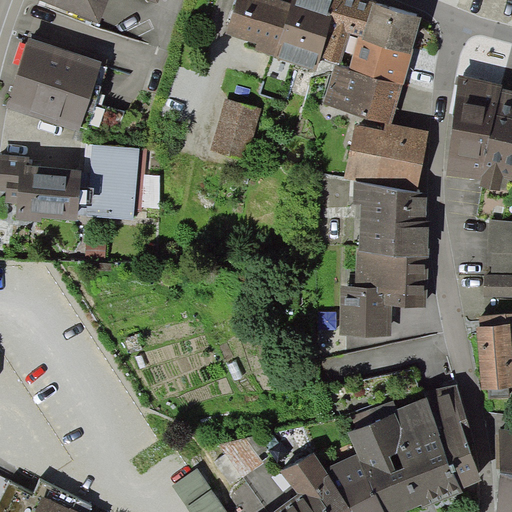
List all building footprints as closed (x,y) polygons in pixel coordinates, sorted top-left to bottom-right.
[(158,2),(158,0),(41,0),(99,23),(108,0),(147,0),(155,3),(158,2)] [(273,55),(290,2),(282,0),(236,0),(226,33),(257,43),(255,50),(273,55)] [(290,0),(290,2),(273,55),(273,57),(315,71),(320,56),(333,17),(328,15),(332,0),(290,0)] [(333,17),(320,56),(339,62),(349,33),(358,36),(363,38),(375,0),(374,0),(332,0),(328,15),(333,17)] [(422,15),(375,0),(363,38),(363,40),(412,54),(422,15)] [(363,40),(363,38),(358,36),(349,69),(403,85),(412,54),(363,40)] [(103,62),(29,37),(6,107),(79,131),(103,62)] [(384,122),(391,124),(403,85),(349,69),(335,65),(323,103),(366,119),(384,122)] [(503,84),(459,75),(447,176),(481,179),(480,186),(506,191),(509,180),(511,179),(511,90),(502,88),(503,84)] [(248,160),(262,108),(225,98),(211,150),(248,160)] [(418,192),(429,131),(391,124),(384,122),(383,128),(355,123),(344,179),(354,180),(418,192)] [(146,149),(86,144),(84,169),(83,185),(94,186),(92,204),(87,204),(86,215),(132,219),(133,210),(141,211),(146,149)] [(41,217),(77,220),(79,203),(87,204),(92,204),(94,186),(83,185),(84,169),(30,165),(31,156),(0,153),(0,190),(6,191),(5,202),(18,203),(17,219),(41,221),(41,217)] [(427,219),(429,193),(418,192),(354,180),(353,201),(361,202),(360,251),(429,255),(430,219),(427,219)] [(511,274),(511,221),(489,219),(488,252),(493,252),(492,274),(511,274)] [(392,306),(426,308),(429,255),(360,251),(357,251),(356,287),(342,286),(340,335),(391,337),(392,306)] [(511,274),(492,274),(485,274),(485,296),(511,296),(511,274)] [(511,314),(479,316),(479,326),(477,327),(482,389),(488,389),(508,388),(511,387),(511,314)] [(424,393),(425,399),(461,489),(482,480),(460,422),(468,419),(457,385),(437,389),(424,393)] [(508,397),(508,388),(488,389),(488,398),(508,397)] [(347,432),(357,453),(384,511),(403,511),(421,505),(423,508),(463,493),(461,489),(425,399),(398,409),(394,410),(396,413),(355,429),(347,432)] [(394,410),(398,409),(394,400),(351,417),(355,429),(396,413),(394,410)] [(511,511),(511,428),(499,426),(497,511),(511,511)] [(384,511),(357,453),(325,469),(314,452),(281,471),(298,494),(272,511),(384,511)] [(190,511),(226,511),(197,469),(173,485),(190,511)] [(89,511),(92,507),(40,481),(34,493),(8,480),(0,495),(0,511),(89,511)]
